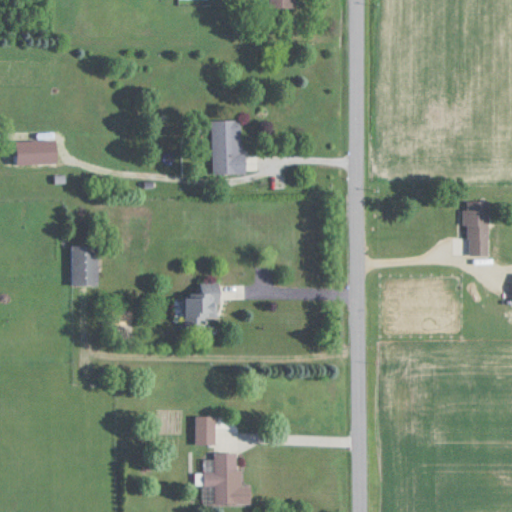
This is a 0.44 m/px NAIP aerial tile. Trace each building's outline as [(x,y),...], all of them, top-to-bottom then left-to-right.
[(212,119),(212,173),(244,173),(243,119),(212,119)] [(490,200),(468,200),(468,255),(490,255),(490,200)] [(98,284),(98,244),(72,244),(72,284),(98,284)] [(511,299),(511,282),(475,282),(475,300),(511,299)] [(220,292),(185,292),(185,325),(202,325),(202,316),(220,316),(220,292)] [(239,502),(239,452),(213,452),(213,459),(204,459),(204,502),(239,502)]
